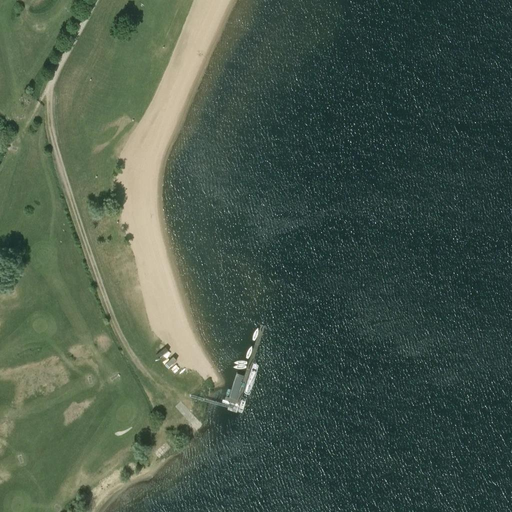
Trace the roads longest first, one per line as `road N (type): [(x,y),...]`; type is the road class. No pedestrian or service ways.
road 1 (track): [(49,83),(51,137),(111,318),(158,390)]
road 2 (track): [(95,0),(0,163)]
